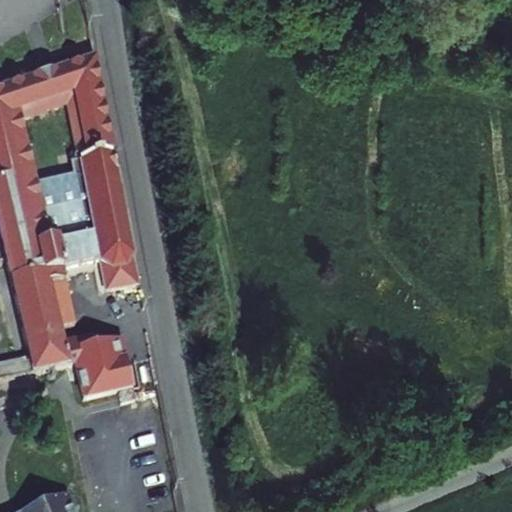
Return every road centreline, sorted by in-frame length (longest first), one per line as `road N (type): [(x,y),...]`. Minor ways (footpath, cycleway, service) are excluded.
road 1 (residential): [(107,0),(203,511)]
road 2 (unclassified): [(383,511),(511,456)]
